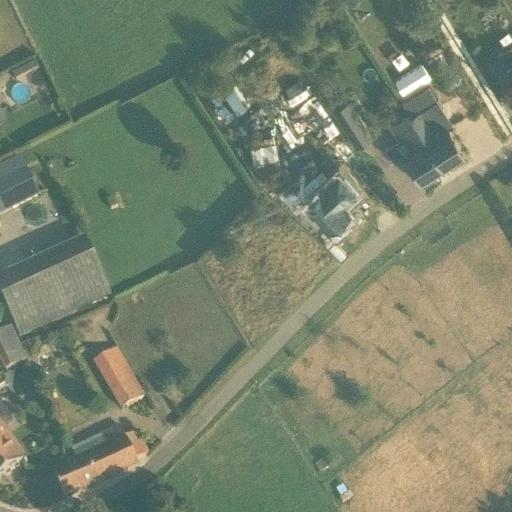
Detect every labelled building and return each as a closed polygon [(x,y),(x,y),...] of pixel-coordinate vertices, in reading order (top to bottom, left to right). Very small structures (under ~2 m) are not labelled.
[(315,34),(342,18),(331,0),(321,0),(302,11),(315,34)] [(415,56),(438,43),(428,27),(406,40),(415,56)] [(511,46),(498,55),(488,62),(511,100),(511,46)] [(405,98),(418,93),(402,58),(389,64),(405,98)] [(226,90),(233,112),(247,107),(240,85),(226,90)] [(317,96),(288,115),(302,137),(313,129),(324,147),(342,135),(317,96)] [(333,110),(356,146),(371,136),(348,100),(333,110)] [(436,135),(429,124),(433,122),(425,108),(412,116),(445,170),(467,156),(449,127),(436,135)] [(445,170),(412,116),(411,113),(389,126),(399,142),(403,140),(410,152),(405,155),(423,184),(445,170)] [(250,137),(252,160),(277,158),(275,135),(250,137)] [(0,215),(39,196),(27,173),(29,171),(22,156),(2,166),(0,167),(0,215)] [(301,183),(289,194),(306,214),(313,209),(331,230),(339,223),(342,227),(353,218),(341,204),(356,191),(340,173),(321,189),(313,179),(304,187),(301,183)] [(110,296),(85,240),(0,278),(0,294),(19,337),(36,330),(110,296)] [(0,358),(0,360),(21,351),(11,327),(0,331),(0,358)] [(121,410),(143,397),(116,350),(94,362),(121,410)] [(127,439),(121,427),(101,435),(72,449),(78,460),(68,465),(52,471),(63,500),(139,466),(136,461),(147,456),(138,434),(127,439)] [(0,479),(22,464),(0,432),(0,479)]
